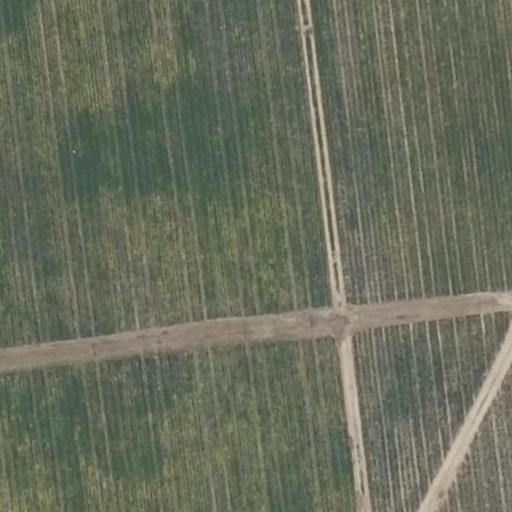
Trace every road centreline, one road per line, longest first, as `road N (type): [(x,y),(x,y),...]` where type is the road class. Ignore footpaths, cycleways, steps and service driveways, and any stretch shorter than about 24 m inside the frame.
road 1 (track): [(301,0),(366,511)]
road 2 (track): [(511,344),(428,511)]
